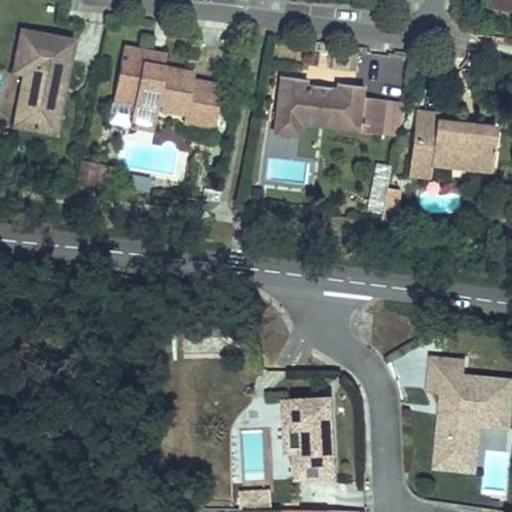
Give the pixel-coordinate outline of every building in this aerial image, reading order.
[(511,0),(496,0),(495,7),(511,10),(511,0)] [(76,43),(21,31),(13,72),(22,73),(31,75),(29,83),(21,81),(12,124),(57,133),(65,96),(58,95),(61,80),(68,81),(76,43)] [(122,47),(114,105),(186,115),(185,121),(216,125),(222,86),(190,82),(191,73),(162,69),(141,66),(143,50),(122,47)] [(141,66),(162,69),(165,53),(143,50),(141,66)] [(302,74),(275,70),(269,114),(292,118),(370,128),(374,94),(355,91),(356,82),(330,78),(329,85),(301,81),(302,74)] [(31,75),(22,73),(21,81),(29,83),(31,75)] [(58,95),(65,96),(68,81),(61,80),(58,95)] [(429,107),(408,105),(403,143),(426,146),(425,156),(484,163),(489,120),(467,118),(466,125),(457,124),(458,117),(428,113),(429,107)] [(292,118),(269,114),(267,126),(290,129),(292,118)] [(426,146),(403,143),(401,166),(423,169),(425,156),(426,146)] [(98,198),(104,168),(84,163),(78,193),(98,198)] [(386,189),(390,166),(375,164),(368,214),(383,216),(386,189)] [(151,180),(132,177),(129,196),(148,199),(151,180)] [(400,191),(386,189),(383,216),(396,218),(400,191)] [(508,430),(511,390),(511,380),(463,376),(465,361),(431,358),(428,388),(430,391),(442,392),(447,393),(445,416),(440,415),(435,463),(462,465),(465,426),(480,428),(508,430)] [(355,482),(353,391),(335,391),(337,482),(355,482)] [(333,464),(331,416),(322,416),(321,401),(285,403),(287,445),(305,444),(307,479),(334,477),(333,464)] [(331,416),(330,401),(321,401),(322,416),(331,416)] [(462,465),(435,463),(434,470),(476,474),(480,428),(465,426),(462,465)] [(307,479),(305,444),(287,445),(287,454),(296,454),(297,479),(307,479)] [(269,490),(238,491),(238,509),(270,507),(269,490)]
